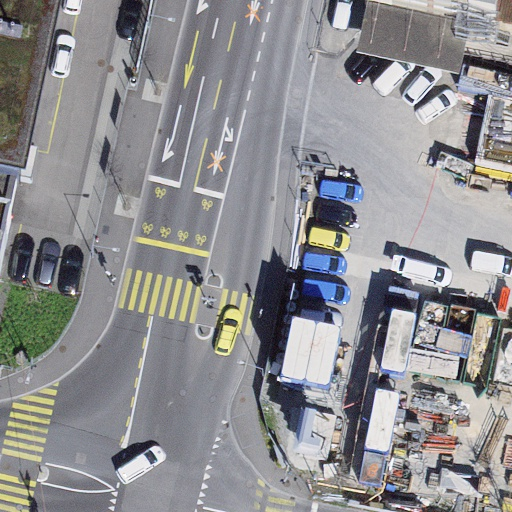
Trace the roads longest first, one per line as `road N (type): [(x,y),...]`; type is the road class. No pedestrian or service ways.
road 1 (tertiary): [(162,494),(265,0)]
road 2 (unknown): [(435,181),(361,509)]
road 3 (unknown): [(241,112),(435,181)]
road 4 (tertiary): [(162,494),(0,465)]
